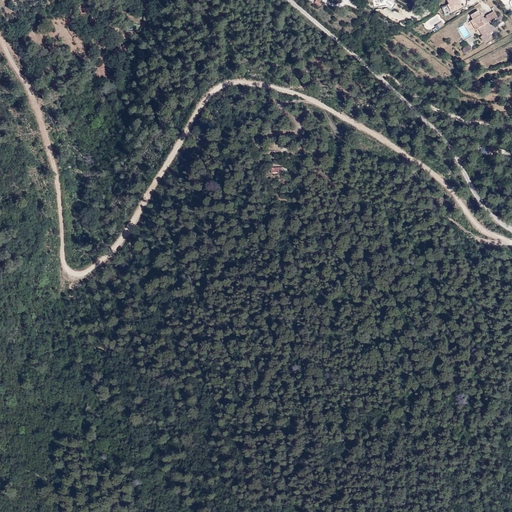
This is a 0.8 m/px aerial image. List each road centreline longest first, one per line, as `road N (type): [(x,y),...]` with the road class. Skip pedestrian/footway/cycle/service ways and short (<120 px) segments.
road 1 (track): [(511,240),(487,228),(445,181),(327,109),(294,92),(239,81),(220,86),(196,115),(121,239),(96,265),(71,271),(64,266),(54,162),(0,37)]
road 2 (track): [(289,0),(442,136),(486,210),(511,229)]
road 3 (track): [(312,101),(276,103),(299,128),(257,144),(293,152),(260,161)]
road 4 (track): [(377,75),(389,73),(414,97),(478,124),(511,126)]
